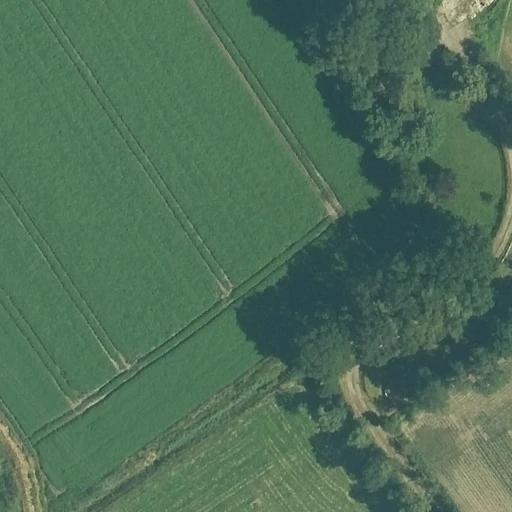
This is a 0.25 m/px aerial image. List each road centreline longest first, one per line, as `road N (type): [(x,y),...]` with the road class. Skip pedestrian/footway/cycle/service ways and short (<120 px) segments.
road 1 (unknown): [(426,511),(342,397),(334,375),(339,356),(430,327),(467,303),(506,244),(511,213)]
road 2 (unknown): [(511,198),(494,137),(444,43)]
